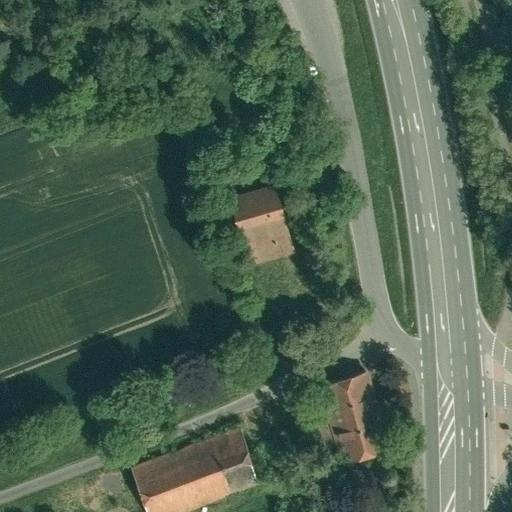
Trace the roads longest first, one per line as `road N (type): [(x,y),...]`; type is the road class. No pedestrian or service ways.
road 1 (residential): [(385,332),(268,393),(0,496)]
road 2 (primary): [(408,0),(437,177),(455,377)]
road 3 (residential): [(309,0),(329,54),(385,332)]
road 4 (primary): [(455,377),(453,511)]
